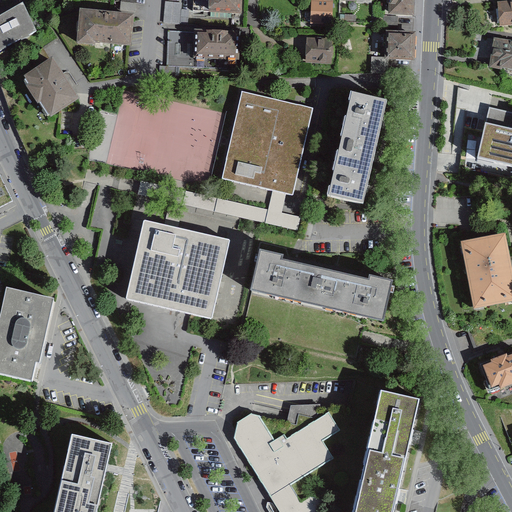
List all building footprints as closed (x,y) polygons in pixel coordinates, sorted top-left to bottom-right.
[(135,11),(136,0),(120,0),(120,10),(135,11)] [(238,0),(208,0),(209,10),(238,11),(238,0)] [(333,1),(313,0),(312,21),(333,22),(333,1)] [(413,0),(392,0),(392,15),(413,15),(413,0)] [(511,0),(498,2),(500,26),(511,24),(511,0)] [(183,3),(166,2),(165,23),(189,25),(190,10),(182,9),(183,3)] [(0,52),(38,33),(25,7),(0,19),(0,52)] [(133,16),(81,11),(77,44),(93,46),(93,42),(130,46),(132,26),(133,16)] [(205,32),(196,31),(195,54),(235,56),(236,34),(228,33),(228,30),(205,29),(205,32)] [(416,31),(386,30),(385,59),(415,61),(416,31)] [(511,40),(494,37),(489,67),(511,71),(511,40)] [(333,39),(309,38),(307,61),(331,63),(333,39)] [(76,98),(50,59),(24,76),(29,84),(26,86),(36,101),(39,99),(49,115),(76,98)] [(353,92),(345,128),(381,136),(389,101),(353,92)] [(314,109),(242,93),(222,181),(273,192),(287,195),(294,197),(314,109)] [(511,128),(486,123),(478,157),(511,165),(511,128)] [(345,128),(337,163),(373,171),(381,136),(345,128)] [(479,141),(467,139),(465,159),(477,160),(479,141)] [(373,171),(337,163),(328,198),(364,206),(373,171)] [(283,213),(287,195),(273,192),(269,210),(141,181),(140,186),(138,195),(299,231),(302,217),(296,216),(283,213)] [(231,240),(143,220),(138,241),(124,300),(190,316),(212,321),(231,240)] [(511,300),(511,256),(508,235),(467,243),(479,307),(511,300)] [(297,302),(305,263),(282,258),(283,254),(258,248),(248,291),(297,302)] [(305,263),(297,302),(346,313),(354,274),(305,263)] [(354,274),(346,313),(387,322),(397,280),(372,275),(371,278),(354,274)] [(57,304),(6,292),(0,319),(0,382),(34,390),(39,371),(42,372),(43,366),(57,304)] [(511,358),(511,359),(510,356),(496,362),(497,365),(489,368),(497,388),(504,385),(506,389),(511,386),(511,358)] [(368,452),(406,460),(420,400),(382,392),(368,452)] [(341,431),(330,414),(288,440),(285,435),(275,441),(260,417),(252,415),(237,425),(234,440),(278,511),(322,511),(326,501),(311,498),(302,503),(293,487),(334,459),(324,442),(341,431)] [(71,436),(58,495),(99,504),(112,445),(71,436)] [(368,452),(354,511),(394,511),(406,460),(368,452)] [(96,511),(99,504),(58,495),(54,511),(96,511)]
